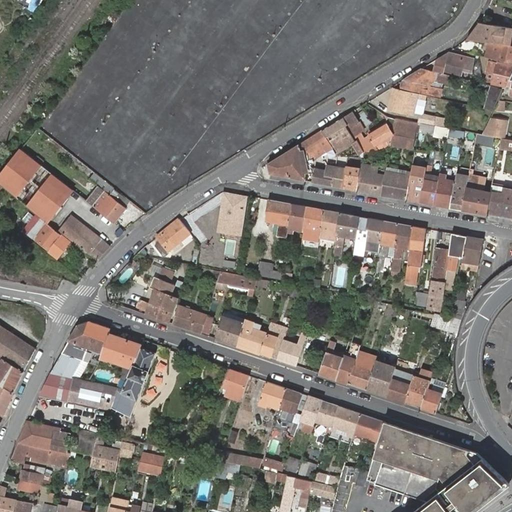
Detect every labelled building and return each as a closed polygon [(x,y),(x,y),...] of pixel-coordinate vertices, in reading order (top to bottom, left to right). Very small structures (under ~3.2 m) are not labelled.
[(511,27),(479,22),(466,40),(494,43),(510,45),(511,32),(511,27)] [(511,45),(510,45),(494,43),(490,58),(509,63),(511,63),(511,45)] [(454,52),(449,51),(442,56),(439,70),(441,73),(450,75),(471,80),(475,58),(471,57),(454,52)] [(490,60),(485,81),(507,86),(511,76),(511,75),(511,63),(509,63),(508,65),(490,60)] [(447,84),(450,75),(441,73),(422,68),(403,80),(404,81),(401,88),(439,96),(441,88),(429,86),(435,79),(438,82),(447,84)] [(498,99),(503,88),(502,88),(492,85),(485,108),(493,110),(498,99)] [(425,95),(395,89),(390,111),(412,116),(413,112),(420,113),(421,114),(423,100),(425,95)] [(352,111),(343,117),(348,125),(350,128),(359,122),(352,111)] [(420,113),(418,121),(440,126),(441,118),(421,114),(420,113)] [(343,117),(321,130),(326,138),(328,137),(337,153),(336,153),(338,156),(341,157),(344,157),(341,151),(353,143),(360,154),(364,151),(358,140),(356,141),(346,126),(348,125),(343,117)] [(391,144),(395,119),(387,117),(386,119),(385,124),(386,125),(387,129),(367,141),(365,138),(364,136),(360,138),(358,135),(355,137),(358,140),(364,151),(365,152),(390,146),(391,144)] [(481,134),(501,138),(505,120),(491,118),(481,134)] [(417,123),(395,119),(391,144),(412,148),(417,123)] [(363,129),(359,122),(350,128),(354,135),(363,129)] [(420,123),(418,133),(432,135),(434,126),(420,123)] [(387,129),(386,125),(365,138),(367,141),(387,129)] [(448,128),(440,127),(434,126),(432,135),(432,136),(438,137),(446,138),(447,135),(448,128)] [(463,138),(464,131),(448,128),(447,135),(463,138)] [(299,144),(268,164),(270,173),(307,181),(307,178),(309,178),(310,177),(307,167),(314,163),(312,160),(326,151),(333,148),(326,138),(321,130),(299,144)] [(511,139),(501,138),(499,148),(511,150),(511,139)] [(21,149),(0,176),(0,183),(48,222),(57,210),(73,189),(21,149)] [(410,175),(406,200),(420,202),(426,168),(423,168),(420,167),(417,167),(417,165),(412,164),(410,175)] [(361,171),(357,191),(381,195),(385,175),(380,174),(377,174),(378,168),(368,166),(366,165),(362,165),(361,169),(361,171)] [(426,168),(420,202),(434,205),(439,176),(437,176),(430,174),(431,165),(427,165),(426,168)] [(312,182),(332,186),(335,167),(328,166),(326,175),(313,173),(312,182)] [(335,167),(332,186),(342,188),(345,169),(335,167)] [(345,169),(342,188),(357,191),(361,171),(361,169),(357,168),(357,169),(356,171),(348,169),(345,169)] [(385,175),(381,195),(406,200),(410,175),(386,171),(385,175)] [(110,195),(114,189),(94,173),(90,179),(97,185),(101,188),(110,195)] [(455,182),(450,208),(462,210),(466,188),(467,184),(469,175),(457,173),(455,182)] [(439,176),(434,205),(450,208),(455,182),(445,180),(443,179),(444,174),(440,174),(439,176)] [(466,188),(462,210),(487,214),(491,192),(471,189),(471,185),(478,186),(480,177),(469,175),(467,184),(466,188)] [(94,201),(102,192),(100,190),(101,188),(97,185),(86,199),(92,204),(94,201)] [(491,192),(487,214),(511,218),(511,188),(503,187),(501,194),(491,192)] [(110,195),(101,188),(100,190),(102,192),(108,197),(100,206),(94,201),(92,204),(115,223),(126,208),(126,207),(110,195)] [(114,189),(110,195),(126,207),(130,202),(114,189)] [(108,197),(102,192),(94,201),(100,206),(108,197)] [(246,195),(224,193),(219,230),(241,233),(246,195)] [(288,231),(291,203),(268,199),(265,221),(272,222),(279,223),(277,235),(287,237),(288,231)] [(304,231),(307,207),(291,203),(288,231),(292,232),(292,229),(304,231)] [(320,238),(324,210),(307,207),(304,231),(303,238),(319,241),(320,238)] [(31,221),(37,214),(32,210),(26,217),(31,221)] [(335,240),(339,212),(324,210),(320,238),(335,240)] [(356,238),(359,216),(339,212),(335,240),(333,256),(340,257),(343,236),(356,238)] [(62,234),(37,214),(31,221),(27,225),(40,235),(36,240),(49,250),(58,257),(70,241),(62,234)] [(82,250),(91,257),(104,242),(71,215),(68,219),(58,231),(73,242),(82,250)] [(379,252),(383,221),(369,218),(365,250),(379,252)] [(190,233),(179,219),(157,236),(161,241),(155,246),(164,257),(170,252),(169,250),(190,233)] [(394,253),(398,223),(383,221),(379,252),(379,256),(377,265),(381,266),(383,252),(394,253)] [(410,249),(413,226),(398,223),(394,253),(392,271),(399,272),(403,248),(410,249)] [(422,267),(426,229),(413,226),(410,249),(408,265),(409,265),(407,284),(416,285),(418,271),(420,272),(421,267),(422,267)] [(467,236),(458,234),(452,233),(446,276),(445,286),(446,287),(449,287),(452,288),(458,257),(463,258),(467,236)] [(479,264),(484,239),(467,236),(463,258),(462,261),(479,264)] [(91,257),(96,261),(110,247),(104,242),(91,257)] [(448,254),(435,253),(432,277),(444,279),(448,254)] [(261,261),(259,275),(281,279),(282,272),(271,270),(272,264),(261,261)] [(156,289),(169,295),(174,284),(171,283),(175,274),(162,268),(158,278),(154,276),(149,286),(156,289)] [(253,295),(258,277),(237,273),(221,270),(215,287),(226,289),(227,283),(249,287),(247,294),(253,295)] [(292,272),(284,271),(283,280),(291,281),(292,272)] [(302,289),(284,286),(281,293),(298,298),(302,289)] [(446,287),(441,311),(450,313),(453,299),(455,288),(452,288),(449,287),(446,287)] [(463,316),(463,315),(466,301),(467,290),(458,288),(456,299),(455,299),(453,314),(463,316)] [(146,314),(168,321),(173,310),(177,298),(169,295),(156,289),(151,301),(148,311),(146,314)] [(417,305),(428,306),(429,293),(419,292),(417,305)] [(442,293),(430,292),(428,307),(441,308),(442,293)] [(148,311),(151,301),(140,297),(136,306),(148,311)] [(373,304),(363,301),(361,307),(371,310),(373,304)] [(173,323),(201,333),(207,315),(178,305),(173,323)] [(434,314),(415,310),(413,316),(432,321),(434,314)] [(452,318),(434,314),(432,321),(431,324),(448,330),(452,318)] [(214,318),(207,315),(201,333),(209,335),(214,318)] [(215,338),(237,345),(244,325),(244,322),(223,315),(222,315),(215,338)] [(458,319),(452,318),(448,330),(454,332),(458,319)] [(260,353),(267,333),(261,330),(252,328),(252,325),(254,322),(245,319),(244,322),(244,325),(237,345),(260,353)] [(89,321),(77,325),(68,340),(61,352),(62,353),(84,360),(98,364),(100,358),(102,353),(109,333),(110,328),(89,321)] [(281,326),(271,323),(267,333),(260,353),(271,357),(278,336),(281,326)] [(0,355),(2,357),(24,371),(36,349),(0,325),(0,355)] [(284,340),(288,329),(281,326),(278,336),(271,357),(278,359),(284,340)] [(102,353),(100,358),(109,361),(109,360),(120,364),(134,369),(135,365),(141,347),(142,344),(109,333),(102,353)] [(290,342),(284,340),(278,359),(297,365),(304,368),(309,352),(302,349),(305,339),(301,338),(299,342),(298,345),(290,342)] [(159,344),(144,339),(142,344),(141,347),(135,365),(134,369),(129,376),(127,381),(121,392),(118,390),(111,407),(116,409),(117,407),(132,414),(137,400),(137,401),(140,394),(145,382),(149,371),(154,358),(156,352),(159,344)] [(337,342),(331,340),(330,341),(327,351),(320,373),(336,379),(344,357),(344,355),(346,352),(347,348),(348,346),(345,345),(343,351),(335,348),(337,342)] [(359,350),(361,344),(352,341),(350,349),(349,352),(352,353),(350,357),(344,355),(344,357),(336,379),(348,383),(354,363),(356,359),(359,350)] [(356,359),(354,363),(348,383),(367,389),(375,367),(377,360),(378,357),(379,356),(359,350),(356,359)] [(51,372),(71,377),(79,359),(62,353),(51,372)] [(0,355),(0,359),(1,360),(0,361),(0,383),(14,393),(22,374),(24,371),(2,357),(0,355)] [(396,367),(377,360),(375,367),(367,389),(386,396),(392,378),(396,367)] [(386,396),(405,402),(410,385),(414,375),(405,372),(408,366),(398,362),(397,363),(396,367),(392,378),(386,396)] [(134,369),(120,364),(117,373),(120,377),(127,381),(129,376),(134,369)] [(405,402),(422,408),(428,388),(430,381),(431,378),(433,372),(421,368),(420,372),(420,371),(417,370),(415,370),(414,375),(410,385),(405,402)] [(250,375),(230,369),(227,379),(236,382),(231,396),(241,400),(250,375)] [(71,377),(51,372),(39,396),(98,409),(98,407),(110,410),(111,407),(118,390),(119,388),(71,377)] [(236,382),(227,379),(224,386),(230,388),(228,395),(231,396),(236,382)] [(287,388),(266,381),(261,398),(269,401),(268,405),(276,407),(280,409),(287,388)] [(436,412),(443,394),(439,392),(431,389),(434,382),(430,381),(428,388),(422,408),(436,412)] [(0,414),(3,416),(14,393),(0,383),(0,414)] [(302,393),(287,388),(280,409),(274,428),(286,432),(289,421),(293,422),(302,393)] [(297,413),(301,414),(307,394),(303,393),(297,413)] [(323,400),(308,395),(300,419),(305,421),(302,430),(312,433),(323,400)] [(339,406),(329,402),(322,423),(329,426),(329,427),(327,434),(330,435),(332,429),(339,406)] [(361,413),(339,406),(332,429),(336,431),(337,427),(350,431),(349,435),(353,437),(355,433),(361,413)] [(384,421),(361,413),(355,433),(378,441),(384,421)] [(55,427),(28,421),(21,436),(14,452),(10,461),(24,464),(26,456),(38,459),(37,462),(48,465),(48,463),(67,467),(67,464),(70,453),(67,453),(71,434),(55,430),(55,427)] [(474,511),(510,484),(487,461),(478,453),(479,453),(384,421),(378,441),(366,481),(428,500),(413,511),(474,511)] [(238,432),(231,429),(227,441),(235,444),(238,432)] [(95,445),(96,438),(74,434),(70,450),(93,455),(95,445)] [(133,446),(121,444),(119,451),(118,455),(131,458),(133,446)] [(223,450),(203,444),(199,454),(220,458),(223,450)] [(118,455),(119,451),(95,445),(93,455),(91,465),(115,471),(118,455)] [(318,450),(310,447),(306,459),(314,461),(318,450)] [(224,451),(220,461),(240,464),(260,469),(263,461),(224,451)] [(164,459),(141,454),(137,471),(160,476),(164,459)] [(286,469),(296,472),(300,460),(290,457),(286,469)] [(283,471),(285,463),(265,458),(263,466),(283,471)] [(23,471),(19,489),(34,492),(40,493),(39,499),(47,501),(50,487),(49,486),(51,477),(44,475),(45,468),(25,463),(24,471),(23,471)] [(222,464),(218,463),(215,474),(215,478),(224,480),(226,467),(222,466),(222,464)] [(316,465),(311,463),(307,475),(313,477),(316,465)] [(311,481),(287,475),(279,511),(288,511),(294,488),(302,490),(301,498),(307,499),(309,491),(311,481)] [(339,485),(340,478),(329,476),(328,483),(336,484),(339,485)] [(311,481),(309,491),(333,498),(336,484),(328,483),(325,482),(315,480),(311,479),(311,481)] [(6,488),(0,486),(0,511),(30,511),(32,503),(17,500),(14,499),(9,498),(3,497),(4,494),(4,492),(6,488)] [(69,506),(70,498),(60,496),(59,504),(69,506)] [(81,511),(82,509),(83,501),(70,498),(69,506),(59,504),(58,506),(57,511),(81,511)] [(130,504),(130,502),(127,501),(113,498),(111,507),(109,511),(127,511),(128,511),(129,506),(130,504)] [(42,511),(57,511),(58,506),(45,503),(42,511)]
